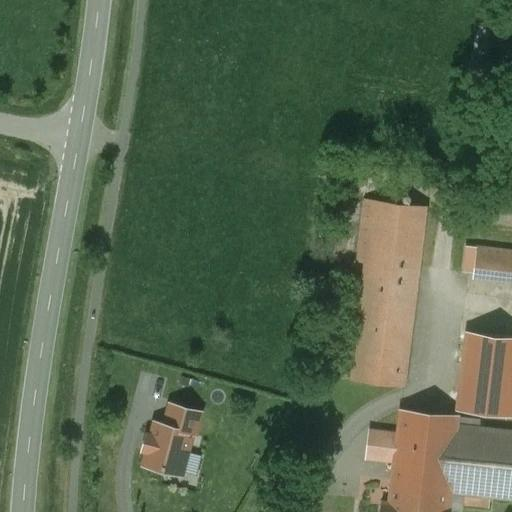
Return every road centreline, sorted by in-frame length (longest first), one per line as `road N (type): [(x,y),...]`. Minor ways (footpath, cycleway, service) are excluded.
road 1 (tertiary): [(24,511),(45,322),(78,134)]
road 2 (tertiary): [(78,134),(97,0)]
